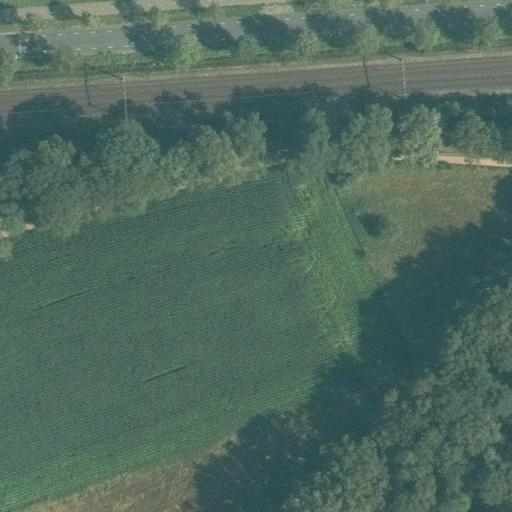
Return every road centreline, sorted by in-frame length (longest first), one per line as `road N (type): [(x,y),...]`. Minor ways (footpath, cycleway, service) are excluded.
road 1 (secondary): [(0,47),(511,12)]
road 2 (track): [(511,337),(350,511)]
